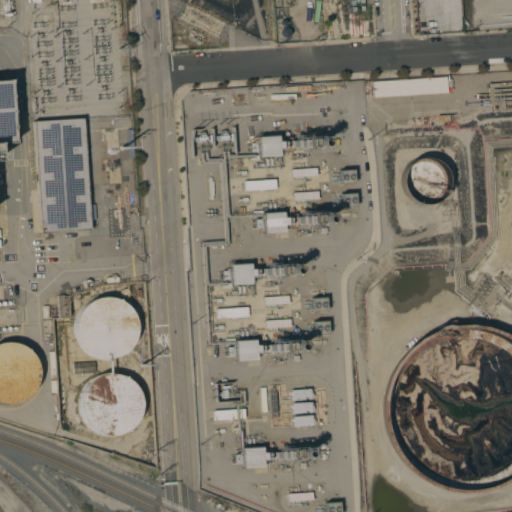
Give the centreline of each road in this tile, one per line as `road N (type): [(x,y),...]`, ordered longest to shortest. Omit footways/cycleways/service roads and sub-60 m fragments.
road 1 (residential): [(511,48),(153,71)]
road 2 (tertiary): [(159,177),(179,511)]
